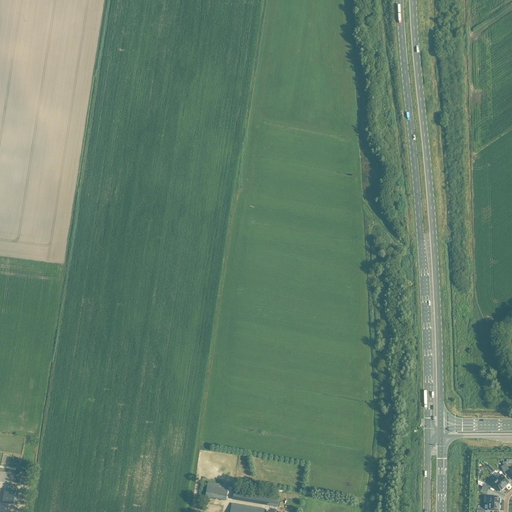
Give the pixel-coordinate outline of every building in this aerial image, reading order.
[(497,479),(505,487),(506,486),(506,487),(509,484),(508,484),(509,483),(510,482),(502,474),(501,475),(497,479)] [(496,478),(492,483),(492,484),(500,492),(501,490),(502,491),(504,488),(505,487),(497,479),(496,478)] [(489,487),(478,481),(478,484),(483,487),(482,487),(488,489),(489,487)] [(205,497),(226,500),(228,485),(207,482),(205,497)] [(5,490),(1,511),(15,511),(19,492),(5,490)] [(233,491),(232,499),(277,507),(279,499),(233,491)] [(301,505),(301,504),(301,502),(300,501),(300,500),(299,499),(298,498),(297,497),(296,497),(294,496),(292,496),(291,497),(290,497),(288,498),(287,499),(287,500),(286,502),(286,504),(286,505),(286,506),(287,508),(288,509),(289,510),(290,511),(292,511),(293,511),(295,511),(296,511),(297,510),(299,509),(300,508),(300,507),(301,505)]
